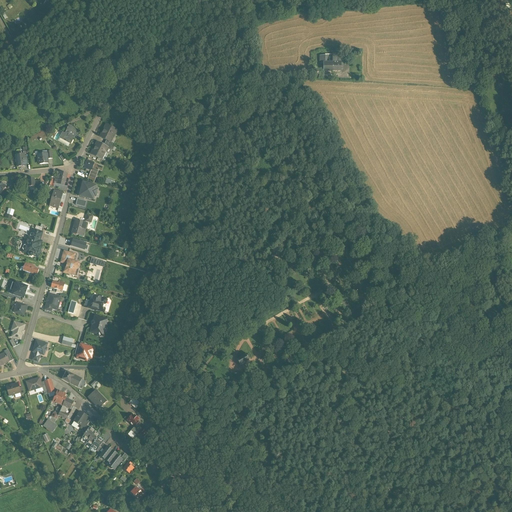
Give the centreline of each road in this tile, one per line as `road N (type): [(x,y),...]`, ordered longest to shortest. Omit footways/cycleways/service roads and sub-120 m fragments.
road 1 (unclassified): [(103,106),(109,88),(140,63),(235,32),(254,18),(398,0)]
road 2 (track): [(240,488),(370,474),(504,407)]
road 3 (residential): [(141,511),(170,471),(119,442),(39,369)]
road 4 (residential): [(35,313),(72,167)]
road 5 (track): [(0,17),(45,75),(103,106)]
